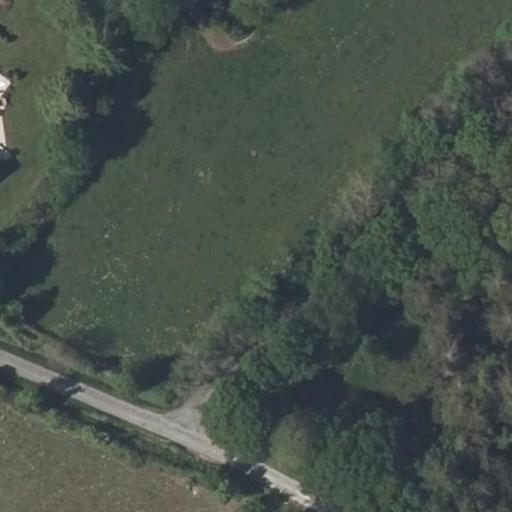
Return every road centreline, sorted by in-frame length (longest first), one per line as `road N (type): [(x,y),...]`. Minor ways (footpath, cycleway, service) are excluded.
road 1 (unclassified): [(167,427),(477,133)]
road 2 (unclassified): [(167,427),(0,360)]
road 3 (unclassified): [(325,511),(273,475),(167,427)]
